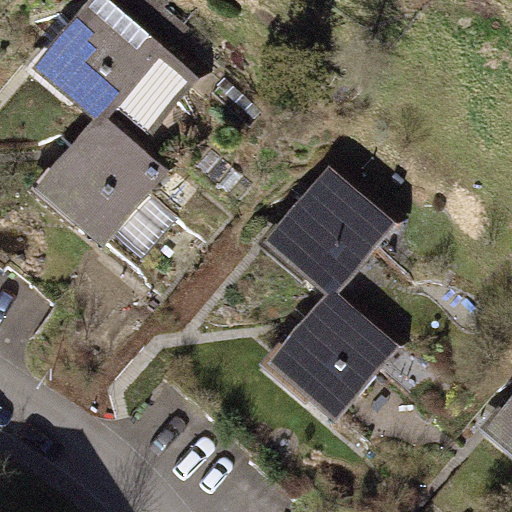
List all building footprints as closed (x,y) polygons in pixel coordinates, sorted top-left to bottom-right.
[(197,68),(114,0),(92,0),(33,71),(97,124),(107,113),(143,143),(171,112),(164,106),(197,68)] [(143,143),(107,113),(39,194),(103,247),(113,235),(145,261),(180,222),(148,194),(171,166),(143,143)] [(399,218),(335,165),(267,246),(331,299),(399,218)] [(407,340),(343,286),(275,368),(339,421),(407,340)] [(380,432),(410,406),(393,387),(363,413),(380,432)] [(511,415),(496,435),(511,448),(511,415)]
